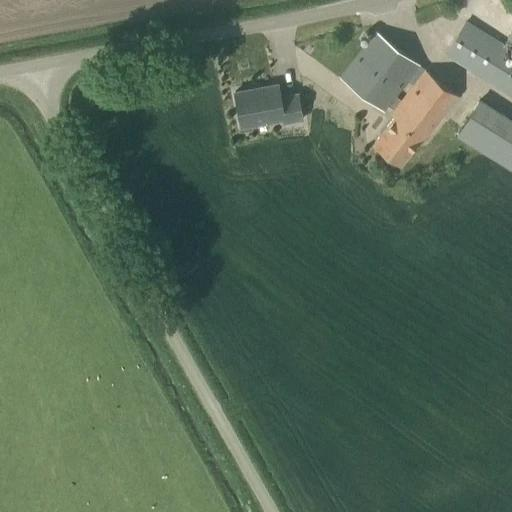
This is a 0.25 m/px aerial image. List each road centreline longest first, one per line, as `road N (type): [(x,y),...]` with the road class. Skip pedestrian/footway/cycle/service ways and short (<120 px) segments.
road 1 (unclassified): [(275,511),(31,67)]
road 2 (unclassified): [(31,67),(383,0)]
